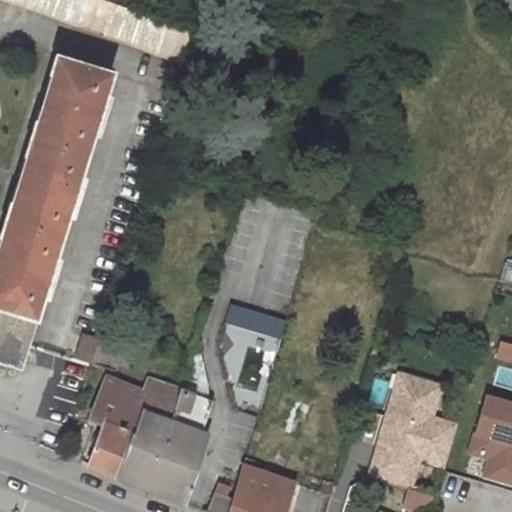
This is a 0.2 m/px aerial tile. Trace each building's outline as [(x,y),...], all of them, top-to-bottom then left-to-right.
[(99,0),(8,0),(182,63),(191,33),(99,0)] [(393,0),(389,16),(401,20),(406,0),(393,0)] [(55,57),(49,77),(54,78),(40,124),(34,122),(23,160),(28,162),(14,205),(10,203),(0,234),(0,243),(2,244),(0,251),(0,357),(21,364),(42,296),(46,281),(49,274),(53,259),(66,216),(71,201),(73,193),(79,176),(91,135),(96,120),(98,111),(103,97),(110,74),(55,57)] [(49,77),(34,122),(40,124),(54,78),(49,77)] [(107,99),(103,97),(98,111),(103,113),(107,99)] [(101,121),(96,120),(91,135),(96,136),(101,121)] [(23,160),(10,203),(14,205),(28,162),(23,160)] [(83,178),(79,176),(73,193),(78,194),(83,178)] [(75,202),(71,201),(66,216),(71,217),(75,202)] [(306,222),(309,213),(295,209),(293,218),(306,222)] [(58,260),(53,259),(49,274),(53,275),(58,260)] [(272,268),(254,328),(270,332),(288,272),(272,268)] [(50,283),(46,281),(42,296),(46,298),(50,283)] [(127,330),(101,321),(96,337),(89,362),(116,370),(127,330)] [(76,359),(89,362),(96,337),(83,332),(76,359)] [(191,376),(185,391),(207,400),(213,384),(191,376)] [(88,465),(116,477),(140,410),(169,421),(179,389),(150,381),(145,393),(106,377),(91,418),(102,423),(88,465)] [(379,445),(369,477),(408,488),(417,458),(446,466),(458,425),(432,418),(441,384),(418,378),(414,392),(396,387),(388,416),(390,416),(400,419),(396,433),(391,432),(384,436),(381,445),(379,445)] [(201,433),(211,401),(207,400),(185,391),(179,389),(169,421),(201,433)] [(511,403),(487,396),(476,432),(485,435),(479,454),(490,458),(484,478),(511,485),(511,403)] [(140,410),(116,477),(120,478),(182,503),(198,458),(193,456),(201,433),(169,421),(140,410)] [(400,419),(390,416),(384,436),(391,432),(396,433),(400,419)] [(471,452),(479,454),(485,435),(476,432),(471,452)] [(229,511),(283,511),(292,482),(243,466),(233,499),(229,511)] [(331,495),(334,484),(324,482),(321,492),(331,495)] [(229,511),(233,499),(215,492),(206,511),(229,511)] [(326,511),(331,495),(321,492),(315,511),(326,511)]
